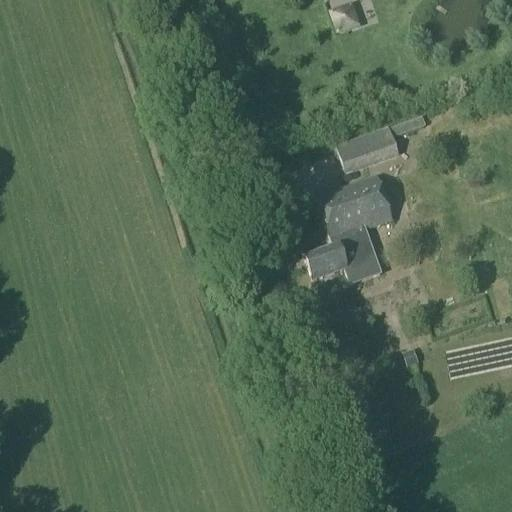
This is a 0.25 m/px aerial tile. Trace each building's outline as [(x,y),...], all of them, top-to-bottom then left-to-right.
[(350,7),(326,15),(334,39),(359,31),(350,7)] [(388,141),(422,129),(419,120),(386,132),(386,130),(333,149),(343,179),(395,160),(388,141)] [(328,243),(363,231),(389,222),(376,183),(315,205),(328,243)] [(363,231),(328,243),(331,252),(303,262),(311,287),(344,275),(348,287),(378,276),(363,231)] [(411,353),(400,357),(405,370),(416,366),(411,353)] [(328,418),(338,415),(335,406),(325,409),(328,418)]
